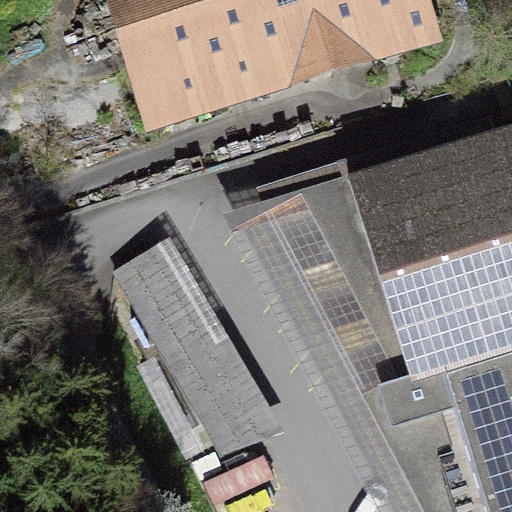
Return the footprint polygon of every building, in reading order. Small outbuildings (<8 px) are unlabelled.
[(412,0),(119,0),(156,117),(423,33),(412,0)] [(349,175),(340,132),(236,153),(245,197),(349,175)] [(511,133),(350,184),(408,384),(511,352),(511,133)] [(183,234),(124,261),(212,455),(271,428),(183,234)] [(511,511),(511,352),(408,384),(361,396),(419,511),(511,511)]
